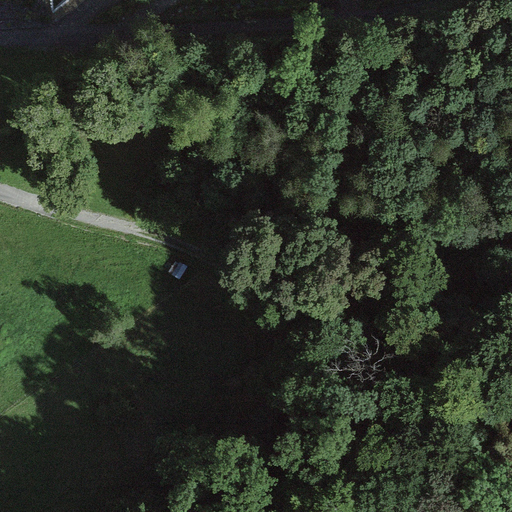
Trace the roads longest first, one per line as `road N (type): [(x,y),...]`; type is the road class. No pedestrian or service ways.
road 1 (track): [(154,511),(253,431),(282,391),(300,334),(290,312),(261,288),(133,229)]
road 2 (track): [(133,229),(216,213),(511,256)]
